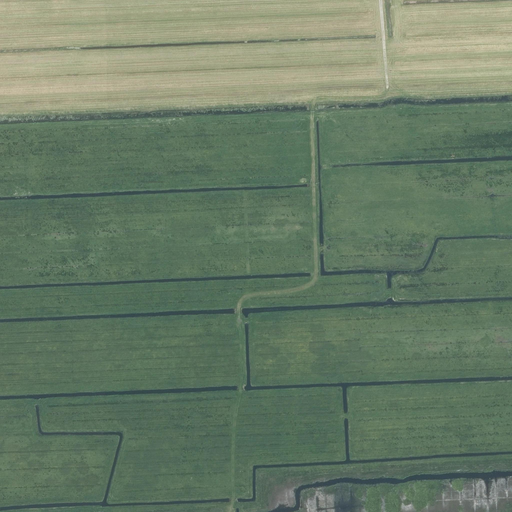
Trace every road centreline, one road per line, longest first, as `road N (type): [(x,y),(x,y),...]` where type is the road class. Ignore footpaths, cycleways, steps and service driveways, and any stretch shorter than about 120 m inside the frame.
road 1 (track): [(239,314),(242,298),(299,289),(315,278),(312,103),(385,90),(380,0)]
road 2 (track): [(239,314),(229,511)]
